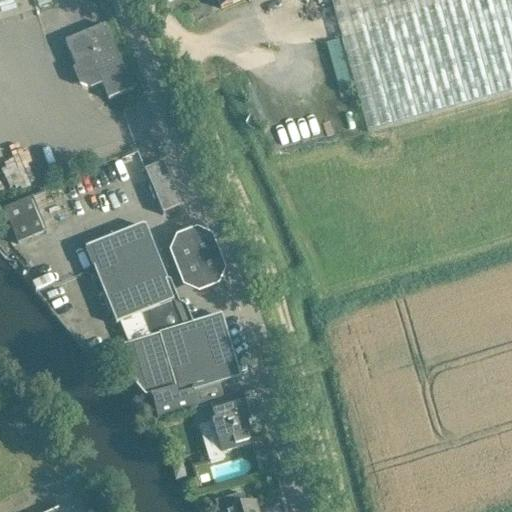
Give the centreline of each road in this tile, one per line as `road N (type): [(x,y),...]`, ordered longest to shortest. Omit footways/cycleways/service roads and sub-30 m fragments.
road 1 (unclassified): [(304,511),(256,331),(117,0)]
road 2 (unknown): [(171,124),(124,136),(33,112),(0,72)]
road 3 (unknown): [(287,18),(138,47)]
